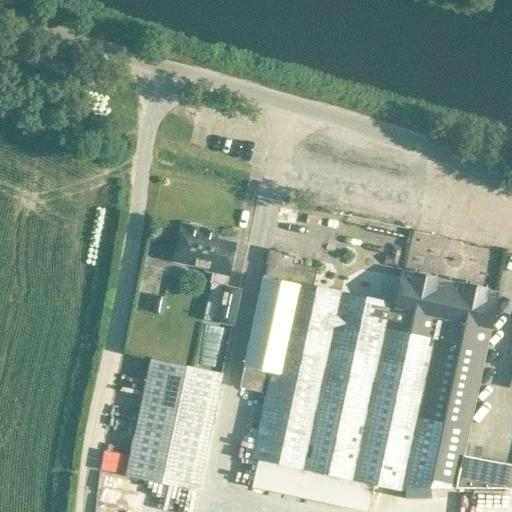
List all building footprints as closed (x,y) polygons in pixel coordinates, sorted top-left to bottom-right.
[(185,225),(177,262),(206,268),(205,271),(213,272),(211,283),(226,287),(228,275),(234,244),(215,240),(216,232),(202,229),(199,225),(190,223),(186,226),(185,225)] [(270,252),(245,365),(270,370),(251,459),(257,460),(274,464),(340,478),(354,481),(392,305),(388,305),(388,302),(341,292),(341,291),(339,291),(312,286),(316,268),(301,265),(293,263),(294,257),(286,255),(270,252)] [(392,305),(354,481),(361,483),(359,491),(371,494),(377,495),(379,487),(394,490),(401,491),(402,488),(458,488),(464,456),(462,456),(464,445),(497,293),(485,290),(485,288),(462,283),(461,285),(439,280),(434,279),(435,278),(411,273),(411,274),(400,271),(393,306),(392,305)] [(223,287),(215,322),(231,325),(239,290),(223,287)] [(149,358),(123,476),(194,492),(220,373),(149,358)] [(464,445),(462,456),(464,456),(479,460),(481,448),(464,445)] [(464,456),(458,488),(511,488),(511,466),(479,460),(464,456)] [(274,464),(268,491),(334,505),(340,478),(274,464)]
